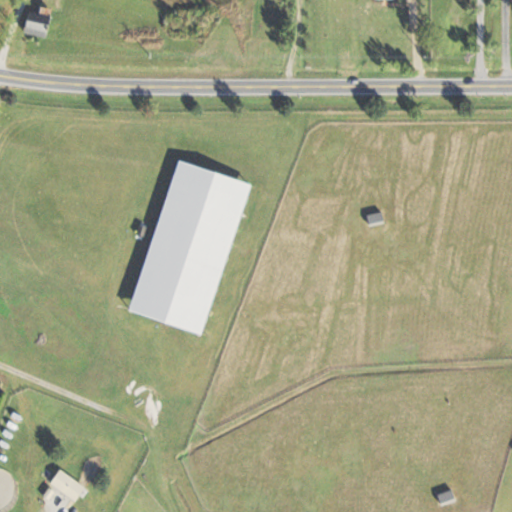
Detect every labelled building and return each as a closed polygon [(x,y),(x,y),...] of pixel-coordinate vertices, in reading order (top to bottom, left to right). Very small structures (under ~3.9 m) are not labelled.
[(38,14),(26,11),(21,32),(46,38),(53,10),(40,6),(38,14)] [(141,307),(200,323),(239,188),(194,176),(173,247),(159,243),(141,307)] [(384,227),(381,212),(367,215),(371,231),(384,227)] [(85,487),(59,470),(50,484),(76,502),(85,487)] [(438,495),(441,505),(455,501),(451,491),(438,495)]
